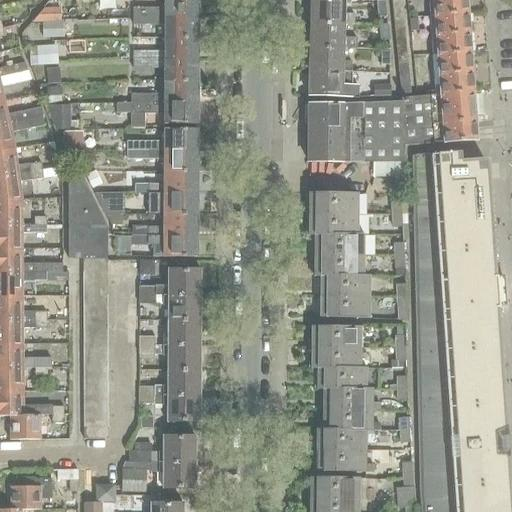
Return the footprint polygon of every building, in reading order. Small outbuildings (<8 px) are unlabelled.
[(162,0),(162,8),(133,8),(132,17),(197,17),(197,16),(196,16),(196,12),(198,12),(197,0),(162,0)] [(345,1),(311,0),(311,1),(312,1),(311,17),(312,17),(312,21),(311,21),(311,23),(310,23),(310,24),(345,25),(354,25),(354,15),(345,14),(345,1)] [(465,0),(430,0),(438,96),(472,93),(470,53),(468,33),(467,14),(465,0)] [(387,17),(385,1),(376,2),(377,18),(387,17)] [(403,14),(402,2),(391,3),(392,15),(403,14)] [(44,10),(32,24),(42,24),(61,23),(60,9),(44,10)] [(393,27),(404,26),(403,14),(392,15),(393,27)] [(197,17),(132,17),(132,26),(163,26),(162,39),(198,39),(198,22),(196,22),(196,18),(197,18),(197,17)] [(61,23),(42,24),(43,39),(64,39),(63,23),(61,23)] [(345,25),(310,24),(310,25),(311,25),(310,41),(311,41),(311,45),(310,45),(310,47),(310,48),(344,49),(350,49),(356,50),(356,38),(344,38),(345,25)] [(389,42),(388,25),(378,26),(380,42),(389,42)] [(13,26),(2,29),(4,37),(15,35),(16,35),(15,34),(13,26)] [(404,26),(393,27),(394,39),(405,38),(404,26)] [(406,50),(405,38),(394,39),(396,51),(406,50)] [(133,52),(132,61),(197,60),(196,60),(196,56),(198,56),(198,39),(162,39),(162,52),(133,52)] [(57,47),(37,47),(38,67),(58,66),(57,47)] [(344,49),(310,48),(310,49),(310,65),(310,69),(309,71),(309,72),(351,73),(351,62),(344,61),(344,49)] [(390,66),(390,50),(380,50),(381,66),(390,66)] [(406,50),(396,51),(397,63),(408,62),(406,50)] [(197,60),(132,61),(132,69),(162,69),(162,82),(198,82),(198,65),(196,65),(196,61),(197,61),(197,60)] [(409,74),(408,62),(397,63),(398,75),(409,74)] [(0,77),(27,71),(24,64),(0,69),(0,77)] [(59,68),(45,69),(47,85),(60,84),(59,68)] [(27,71),(0,77),(0,101),(5,101),(2,88),(31,81),(27,71)] [(308,97),(318,97),(358,98),(358,86),(350,86),(351,73),(309,72),(309,73),(309,89),(310,89),(309,93),(309,95),(308,95),(308,97)] [(399,87),(410,86),(409,74),(398,75),(399,87)] [(131,95),(131,104),(197,103),(196,103),(196,99),(198,99),(198,82),(162,82),(162,95),(131,95)] [(373,86),(373,97),(373,98),(390,98),(390,87),(390,86),(373,86)] [(400,99),(411,98),(410,86),(399,87),(400,99)] [(61,87),(46,88),(47,105),(62,104),(61,87)] [(441,144),(476,142),(472,93),(438,96),(441,144)] [(372,163),(403,163),(403,147),(441,144),(438,96),(411,98),(400,99),(400,102),(362,105),(308,105),(308,107),(309,107),(309,126),(309,143),(308,161),(308,163),(349,163),(372,163)] [(42,118),(43,118),(40,108),(8,116),(5,101),(0,101),(0,127),(10,125),(42,118)] [(162,125),(193,125),(198,125),(198,108),(196,108),(196,104),(197,104),(197,103),(131,104),(131,114),(131,115),(162,115),(162,125)] [(116,104),(115,114),(131,114),(131,104),(116,104)] [(70,106),(46,107),(55,131),(71,131),(70,106)] [(44,126),(42,118),(10,125),(0,127),(0,152),(16,150),(12,133),(44,126)] [(126,142),(126,151),(197,151),(196,151),(196,146),(198,146),(198,130),(193,130),(188,130),(163,130),(163,142),(132,142),(126,142)] [(83,132),(62,132),(63,153),(83,153),(83,132)] [(16,150),(0,152),(0,176),(19,174),(30,172),(29,165),(18,166),(16,150)] [(197,151),(126,151),(126,160),(162,160),(163,173),(198,173),(198,156),(196,156),(196,152),(197,152),(197,151)] [(508,511),(505,454),(497,454),(496,436),(504,435),(495,310),(506,309),(504,277),(493,278),(485,162),(460,164),(459,154),(411,157),(419,490),(420,511),(508,511)] [(41,163),(29,165),(30,172),(42,170),(41,163)] [(372,163),(372,178),(393,178),(393,193),(404,193),(403,163),(372,163)] [(61,168),(50,169),(52,178),(61,177),(62,177),(61,171),(61,168)] [(68,259),(72,260),(83,260),(107,261),(107,257),(107,227),(77,168),(68,168),(68,249),(68,259)] [(42,170),(30,172),(31,181),(43,179),(42,170)] [(19,174),(0,176),(0,201),(22,200),(20,182),(31,181),(30,172),(19,174)] [(86,176),(85,176),(92,189),(101,185),(95,172),(86,176)] [(147,184),(147,194),(197,194),(197,193),(195,193),(195,189),(197,189),(198,173),(163,173),(163,184),(147,184)] [(134,184),(134,194),(147,194),(147,184),(134,184)] [(147,194),(147,203),(162,203),(162,215),(197,215),(197,199),(195,199),(195,194),(197,194),(147,194)] [(358,216),(358,194),(308,194),(307,209),(311,209),(311,214),(307,214),(307,215),(358,216)] [(0,201),(0,225),(22,226),(22,200),(0,201)] [(391,216),(392,216),(401,215),(401,203),(390,203),(391,216)] [(147,227),(147,236),(197,236),(195,236),(195,232),(197,232),(197,215),(162,215),(162,228),(147,227)] [(358,216),(307,215),(307,229),(311,229),(311,235),(307,235),(307,236),(313,236),(329,236),(329,235),(358,235),(358,216)] [(401,215),(392,216),(391,216),(392,228),(402,228),(401,215)] [(0,249),(22,250),(22,234),(35,234),(35,235),(47,235),(47,226),(35,226),(35,225),(22,226),(0,225),(0,249)] [(132,227),(131,236),(147,236),(147,227),(132,227)] [(364,235),(358,235),(329,235),(329,236),(313,236),(313,250),(316,250),(316,256),(313,256),(363,257),(364,235)] [(131,236),(131,246),(147,246),(147,236),(131,236)] [(147,236),(147,246),(162,246),(162,257),(162,258),(187,258),(197,258),(197,257),(197,241),(195,241),(195,237),(197,237),(197,236),(147,236)] [(393,257),(396,257),(403,256),(403,244),(393,244),(393,257)] [(0,273),(46,273),(47,273),(47,274),(62,274),(62,264),(22,264),(22,257),(22,250),(0,249),(0,273)] [(313,276),(313,277),(369,277),(369,276),(363,276),(363,257),(313,256),(313,270),(316,270),(316,276),(313,276)] [(403,256),(396,257),(393,257),(394,269),(404,268),(403,256)] [(107,261),(83,260),(82,260),(82,272),(107,272),(107,261)] [(155,288),(155,296),(166,296),(199,296),(198,296),(198,288),(199,288),(199,272),(200,272),(200,271),(190,271),(166,271),(166,287),(155,287),(155,288)] [(107,272),(82,272),(83,283),(107,283),(107,272)] [(34,282),(34,281),(46,281),(46,273),(0,273),(0,297),(22,297),(22,282),(34,282)] [(46,274),(46,283),(47,283),(68,283),(69,274),(62,274),(47,274),(46,274)] [(369,277),(313,277),(319,277),(319,291),(322,291),(322,297),(319,297),(319,298),(369,298),(369,277)] [(107,283),(83,283),(83,295),(107,295),(107,283)] [(396,298),(397,298),(406,298),(405,285),(395,286),(396,298)] [(138,287),(138,296),(155,296),(155,288),(139,287),(138,287)] [(107,295),(83,295),(83,306),(107,306),(107,295)] [(138,296),(138,304),(139,304),(155,305),(155,297),(155,296),(138,296)] [(155,305),(155,306),(166,306),(166,321),(199,322),(199,305),(198,305),(198,297),(199,297),(199,296),(166,296),(155,296),(155,297),(155,305)] [(22,297),(0,297),(0,321),(35,321),(35,314),(35,312),(22,312),(22,297)] [(319,319),(329,319),(369,319),(369,298),(319,298),(319,312),(322,312),(322,317),(319,317),(319,319)] [(406,298),(397,298),(396,298),(397,310),(406,309),(406,298)] [(107,306),(83,306),(83,317),(107,317),(107,306)] [(107,317),(83,317),(83,328),(107,328),(107,317)] [(35,321),(0,321),(0,345),(22,345),(22,329),(35,329),(35,321)] [(35,329),(35,330),(47,330),(47,321),(35,321),(35,329)] [(199,338),(199,322),(166,321),(166,346),(199,346),(198,346),(198,338),(199,338)] [(360,328),(320,327),(310,327),(310,342),(313,342),(313,348),(310,348),(360,349),(360,328)] [(107,328),(83,328),(83,339),(107,339),(107,328)] [(155,346),(155,338),(138,337),(138,346),(155,346)] [(395,337),(395,349),(404,349),(403,337),(395,337)] [(107,339),(83,339),(83,350),(107,350),(107,339)] [(22,345),(0,345),(0,368),(22,369),(35,369),(35,359),(22,359),(22,345)] [(138,354),(154,355),(155,346),(138,346),(138,354)] [(199,347),(199,346),(166,346),(166,371),(199,371),(199,355),(198,355),(198,347),(199,347)] [(360,349),(310,348),(310,363),(313,363),(313,368),(310,368),(310,369),(366,369),(360,369),(360,349)] [(395,349),(396,361),(396,362),(390,363),(390,371),(404,371),(404,349),(395,349)] [(107,350),(83,350),(83,361),(107,361),(107,350)] [(35,359),(35,369),(47,369),(50,369),(50,359),(35,359)] [(107,361),(83,361),(83,373),(107,372),(107,361)] [(0,392),(18,393),(22,393),(22,369),(0,368),(0,392)] [(47,369),(35,369),(35,377),(47,377),(47,369)] [(366,369),(310,369),(310,370),(316,370),(316,383),(319,383),(319,389),(316,389),(372,390),(366,389),(366,369)] [(153,387),(153,396),(199,397),(199,396),(198,396),(198,388),(199,388),(199,371),(166,371),(166,372),(166,386),(153,386),(153,387)] [(107,372),(83,373),(83,384),(107,384),(107,372)] [(396,378),(397,390),(405,390),(405,378),(396,378)] [(107,384),(83,384),(83,395),(107,395),(107,384)] [(138,387),(138,396),(153,396),(153,387),(138,387)] [(379,404),(371,404),(372,390),(316,389),(316,390),(322,390),(322,404),(325,404),(325,410),(322,410),(325,410),(371,410),(371,413),(379,413),(379,404)] [(405,390),(397,390),(398,402),(406,402),(405,390)] [(0,417),(9,417),(22,417),(29,416),(39,416),(51,416),(51,408),(51,407),(22,407),(22,393),(18,393),(0,392),(0,417)] [(107,395),(83,395),(83,406),(107,406),(107,395)] [(138,396),(138,405),(153,405),(153,396),(138,396)] [(153,396),(153,405),(166,405),(166,422),(167,422),(190,422),(200,422),(200,421),(199,421),(199,405),(198,405),(198,397),(199,397),(153,396)] [(107,406),(83,406),(83,417),(107,417),(107,406)] [(371,410),(325,410),(322,410),(321,430),(325,430),(325,431),(366,431),(366,432),(379,432),(379,425),(371,425),(371,413),(371,410)] [(39,440),(39,416),(29,416),(22,417),(9,417),(9,441),(39,440)] [(63,416),(51,416),(51,424),(63,424),(63,416)] [(107,417),(83,417),(83,428),(107,428),(107,417)] [(399,419),(400,431),(408,431),(407,419),(399,419)] [(83,440),(107,440),(107,428),(83,428),(83,440)] [(366,431),(325,431),(315,430),(315,445),(318,445),(318,451),(315,451),(365,452),(366,432),(366,431)] [(408,431),(400,431),(401,443),(409,443),(408,431)] [(195,438),(167,438),(161,438),(161,439),(162,439),(162,454),(150,454),(150,445),(133,445),(134,453),(128,453),(128,463),(162,463),(194,463),(194,462),(193,462),(193,455),(194,455),(194,439),(195,439),(195,438)] [(393,467),(402,466),(402,464),(410,463),(409,443),(401,443),(401,445),(392,446),(393,467)] [(315,472),(365,473),(373,473),(373,466),(365,466),(365,452),(315,451),(315,465),(318,465),(318,471),(315,471),(315,472)] [(162,463),(128,463),(128,464),(125,464),(121,472),(145,472),(145,474),(162,474),(162,487),(161,487),(161,489),(195,489),(195,488),(194,488),(194,472),(193,472),(193,464),(194,464),(194,463),(162,463)] [(402,466),(403,476),(411,475),(410,463),(402,464),(402,466)] [(77,470),(56,471),(57,481),(69,481),(69,493),(77,493),(77,472),(77,470)] [(121,472),(121,486),(121,494),(145,494),(145,474),(145,472),(121,472)] [(411,475),(403,476),(404,488),(412,487),(411,475)] [(309,499),(359,500),(359,479),(309,478),(309,494),(312,494),(312,499),(309,499)] [(51,500),(51,480),(16,480),(16,488),(10,488),(10,510),(10,511),(24,510),(24,511),(40,511),(40,500),(51,500)] [(113,501),(113,499),(113,489),(113,487),(105,487),(99,487),(96,487),(96,489),(97,489),(97,499),(96,499),(96,501),(113,501)] [(414,509),(412,487),(404,488),(404,489),(395,490),(396,507),(405,507),(405,510),(414,509)] [(358,511),(359,500),(309,499),(308,511),(358,511)]
